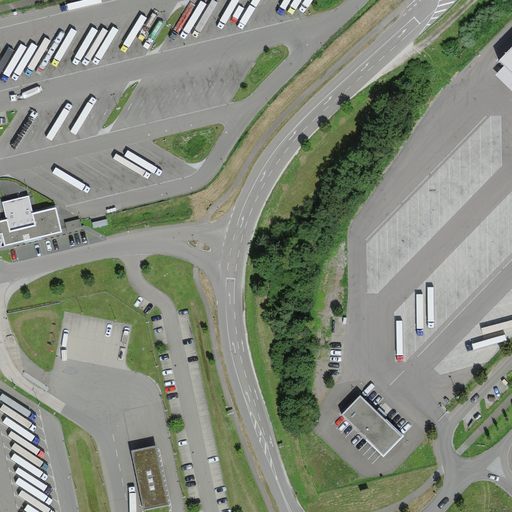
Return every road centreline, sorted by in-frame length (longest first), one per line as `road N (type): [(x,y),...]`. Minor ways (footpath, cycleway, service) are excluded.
road 1 (residential): [(230,247),(282,140),(430,0)]
road 2 (residential): [(289,508),(237,359),(226,289),(230,247)]
road 3 (residential): [(230,247),(131,242),(0,272)]
road 4 (residential): [(511,361),(444,439),(465,476)]
